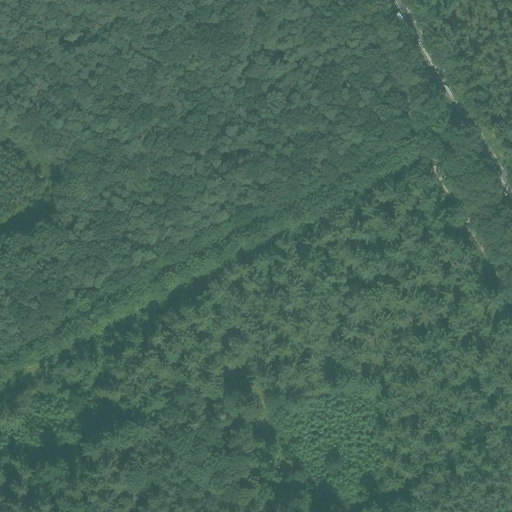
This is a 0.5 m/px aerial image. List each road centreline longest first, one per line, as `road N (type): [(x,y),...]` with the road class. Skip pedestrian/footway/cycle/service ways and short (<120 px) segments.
road 1 (track): [(0,355),(418,132)]
road 2 (unclassified): [(511,294),(349,0)]
road 3 (primary): [(511,199),(393,0)]
